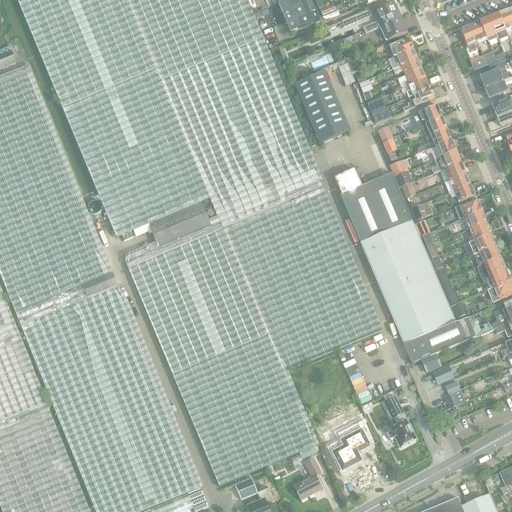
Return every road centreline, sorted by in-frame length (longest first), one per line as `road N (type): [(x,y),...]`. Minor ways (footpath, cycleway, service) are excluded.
road 1 (unknown): [(443,469),(333,198),(334,161),(364,149)]
road 2 (residential): [(511,218),(431,22)]
road 3 (tertiary): [(363,511),(511,432)]
